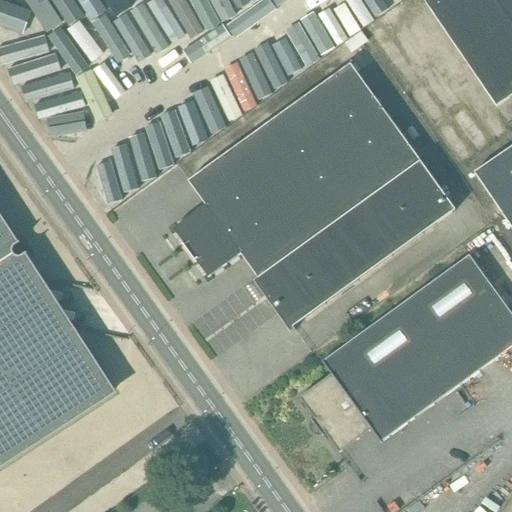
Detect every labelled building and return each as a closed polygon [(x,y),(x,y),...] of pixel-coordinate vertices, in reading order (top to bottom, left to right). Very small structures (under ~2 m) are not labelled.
[(17,0),(0,0),(0,10),(19,6),(17,0)] [(39,0),(48,27),(71,19),(65,0),(39,0)] [(68,0),(71,11),(98,5),(96,0),(68,0)] [(151,0),(95,26),(101,40),(189,0),(188,0),(151,0)] [(385,0),(368,0),(386,24),(397,16),(385,0)] [(511,97),(511,0),(426,0),(424,1),(497,107),(511,97)] [(30,7),(0,19),(0,58),(6,56),(31,115),(42,110),(52,134),(89,119),(57,43),(48,47),(30,7)] [(176,10),(131,41),(159,80),(204,49),(176,10)] [(75,77),(93,70),(73,22),(55,29),(75,77)] [(207,74),(247,49),(238,35),(198,60),(207,74)] [(455,89),(464,85),(454,65),(458,63),(451,50),(438,56),(455,89)] [(208,89),(173,101),(188,146),(224,133),(219,119),(271,101),(256,57),(203,75),(208,89)] [(292,334),(296,331),(294,328),(456,211),(351,65),(189,182),(207,206),(174,230),(209,278),(242,255),(259,279),(254,282),(292,334)] [(435,91),(443,85),(428,67),(420,73),(435,91)] [(455,159),(465,152),(443,121),(433,128),(455,159)] [(511,148),(475,174),(511,228),(511,148)] [(0,466),(113,393),(0,219),(0,466)] [(332,376),(300,399),(315,419),(311,420),(323,436),(324,436),(323,435),(326,434),(340,454),(372,431),(382,444),(511,348),(511,313),(470,256),(322,362),(332,376)]
